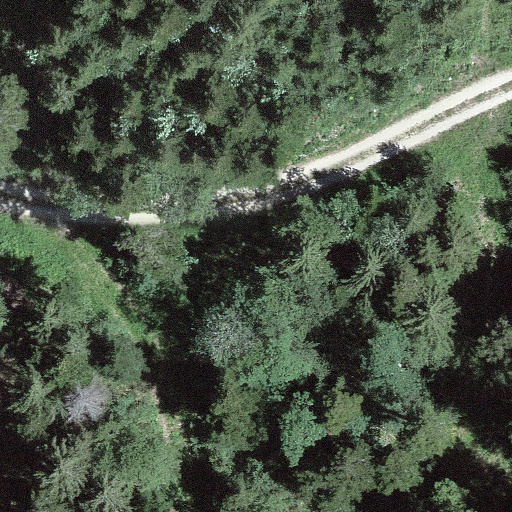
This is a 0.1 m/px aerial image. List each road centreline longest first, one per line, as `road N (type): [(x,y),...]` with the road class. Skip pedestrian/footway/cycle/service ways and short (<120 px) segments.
road 1 (track): [(0,7),(51,207),(142,339),(198,511)]
road 2 (track): [(0,197),(145,211),(246,200),(292,187),(511,85)]
